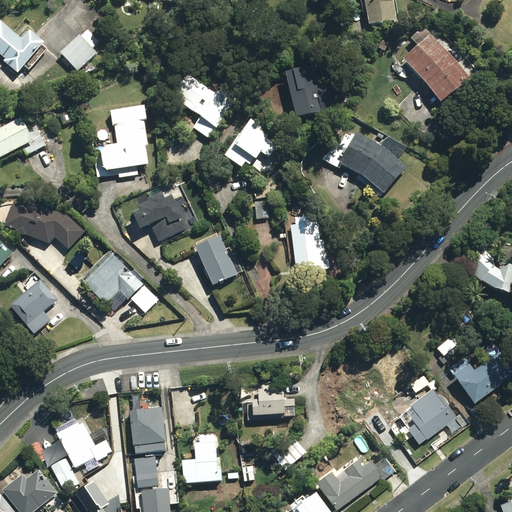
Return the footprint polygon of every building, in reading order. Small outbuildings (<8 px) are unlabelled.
[(361,0),(368,28),(397,22),(393,3),(396,2),(395,0),(361,0)] [(1,63),(16,77),(42,47),(28,34),(21,42),(0,23),(0,58),(3,61),(1,63)] [(58,55),(76,75),(96,56),(91,50),(98,44),(86,30),(58,55)] [(423,86),(439,107),(470,83),(457,65),(430,37),(402,64),(423,86)] [(284,76),(294,121),(334,112),(329,92),(322,94),(320,83),(317,84),(313,69),(284,76)] [(166,101),(206,128),(223,103),(184,75),(166,101)] [(480,88),(511,89),(511,78),(480,77),(480,88)] [(146,148),(143,123),(145,123),(143,109),(108,114),(110,128),(113,127),(116,146),(104,148),(99,155),(99,157),(92,158),(96,180),(118,176),(118,180),(137,177),(136,171),(147,169),(144,149),(146,148)] [(0,129),(0,161),(21,150),(25,157),(44,147),(34,127),(26,132),(19,120),(0,129)] [(269,160),(276,148),(263,140),(267,135),(250,123),(223,160),(240,173),(244,166),(248,169),(252,163),(254,165),(260,155),(269,160)] [(406,170),(382,149),(354,135),(338,166),(360,179),(383,198),(406,170)] [(242,199),(242,181),(230,181),(230,199),(242,199)] [(150,229),(157,244),(185,231),(170,199),(162,203),(160,197),(147,203),(148,206),(135,210),(137,215),(130,218),(137,234),(150,229)] [(27,208),(13,202),(2,228),(15,233),(14,235),(23,239),(24,237),(47,246),(53,239),(66,252),(84,234),(66,217),(29,203),(27,208)] [(255,220),(256,221),(270,220),(268,203),(253,204),(253,206),(246,207),(248,221),(255,220)] [(326,271),(323,243),(319,243),(317,225),(307,225),(307,219),(293,221),(294,228),(289,229),(295,275),(326,271)] [(193,252),(211,290),(237,277),(218,239),(193,252)] [(482,242),(475,243),(476,252),(484,250),(482,242)] [(0,267),(11,256),(0,245),(0,267)] [(466,271),(482,289),(494,295),(508,299),(511,286),(511,270),(508,269),(499,276),(495,274),(499,270),(485,255),(466,271)] [(82,286),(105,308),(118,295),(126,303),(142,286),(110,256),(82,286)] [(7,310),(32,337),(49,322),(43,315),(57,303),(39,282),(7,310)] [(133,299),(146,313),(160,300),(147,286),(133,299)] [(453,381),(473,408),(511,379),(511,371),(499,355),(473,375),(469,369),(453,381)] [(246,404),(247,423),(283,422),(282,391),(257,392),(257,404),(246,404)] [(406,434),(418,449),(426,442),(427,444),(457,420),(441,399),(409,423),(414,429),(406,434)] [(126,408),(128,435),(141,434),(141,432),(157,430),(157,433),(166,432),(163,405),(126,408)] [(84,467),(87,474),(98,468),(96,464),(112,456),(105,443),(94,449),(82,425),(78,428),(74,420),(54,432),(56,436),(54,437),(73,472),(84,467)] [(294,435),(272,451),(287,472),(310,456),(294,435)] [(180,464),(182,487),(221,485),(220,473),(216,473),(214,445),(192,447),(193,463),(180,464)] [(140,489),(160,486),(156,457),(136,460),(140,489)] [(324,501),(332,511),(340,511),(381,481),(383,483),(396,473),(385,459),(373,469),(370,465),(362,470),(357,463),(334,482),(330,477),(314,489),(323,501),(324,501)] [(49,469),(63,495),(79,486),(66,460),(49,469)] [(254,484),(252,467),(241,468),(243,485),(254,484)] [(0,494),(14,511),(37,511),(57,496),(37,473),(25,483),(21,477),(0,494)] [(110,476),(112,491),(126,490),(124,475),(110,476)] [(145,492),(146,511),(174,511),(172,489),(145,492)] [(89,511),(92,511),(110,503),(105,493),(85,504),(89,511)] [(0,495),(0,511),(12,511),(0,496),(0,495)] [(295,511),(326,511),(315,496),(295,511)] [(511,511),(511,500),(499,506),(501,511),(511,511)]
